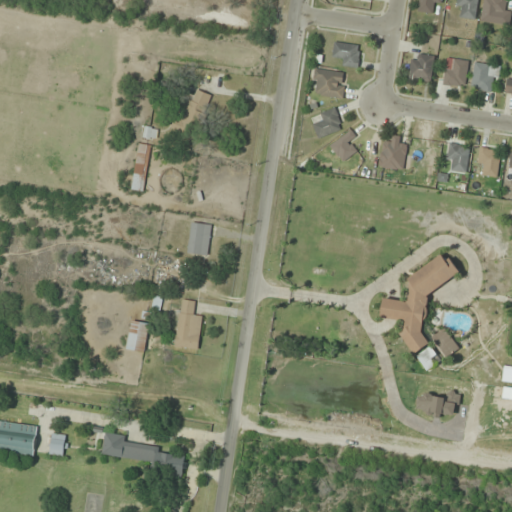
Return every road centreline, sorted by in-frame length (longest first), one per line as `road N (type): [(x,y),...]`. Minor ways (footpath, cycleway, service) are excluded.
road 1 (tertiary): [(220,511),(300,0)]
road 2 (residential): [(382,103),(511,124)]
